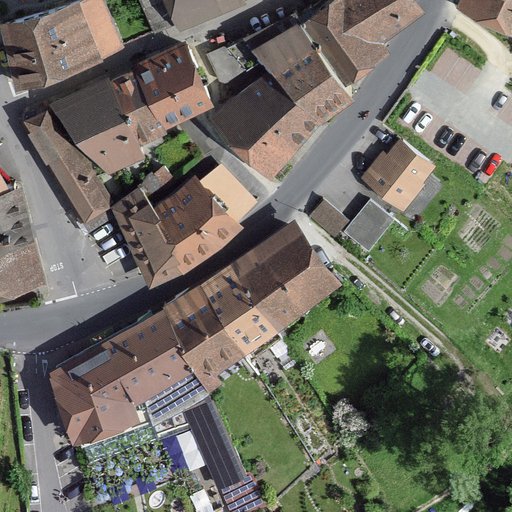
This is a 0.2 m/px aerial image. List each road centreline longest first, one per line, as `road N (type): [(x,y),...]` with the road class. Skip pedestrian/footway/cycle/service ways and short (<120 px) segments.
road 1 (tertiary): [(82,318),(189,273),(266,218),(374,95),(432,0)]
road 2 (unknown): [(281,204),(446,355),(461,378),(457,444)]
road 3 (residential): [(1,107),(279,0)]
road 4 (residential): [(82,318),(41,194),(1,107)]
road 5 (residential): [(50,511),(35,329)]
